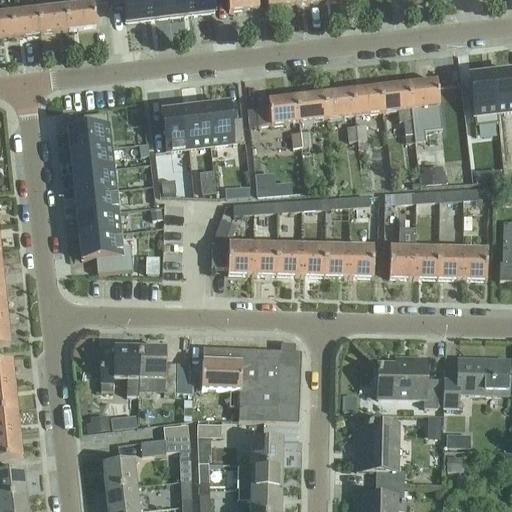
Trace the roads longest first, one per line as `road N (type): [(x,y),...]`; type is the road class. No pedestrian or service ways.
road 1 (residential): [(24,83),(511,30)]
road 2 (residential): [(49,316),(319,324)]
road 3 (residential): [(49,316),(24,83)]
road 4 (residential): [(70,511),(49,316)]
road 5 (residential): [(319,324),(511,329)]
road 6 (residential): [(315,511),(319,324)]
